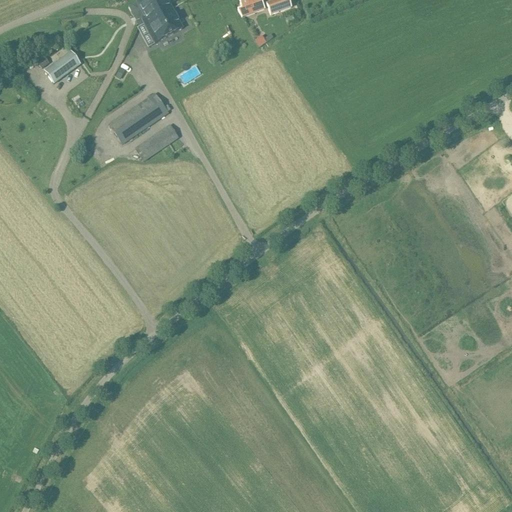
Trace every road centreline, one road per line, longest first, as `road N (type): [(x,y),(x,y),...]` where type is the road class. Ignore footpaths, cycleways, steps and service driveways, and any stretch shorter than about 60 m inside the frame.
road 1 (unclassified): [(511,95),(326,206),(129,355),(84,404),(23,511)]
road 2 (unknown): [(158,332),(55,206),(52,173),(68,134),(58,93),(71,73)]
